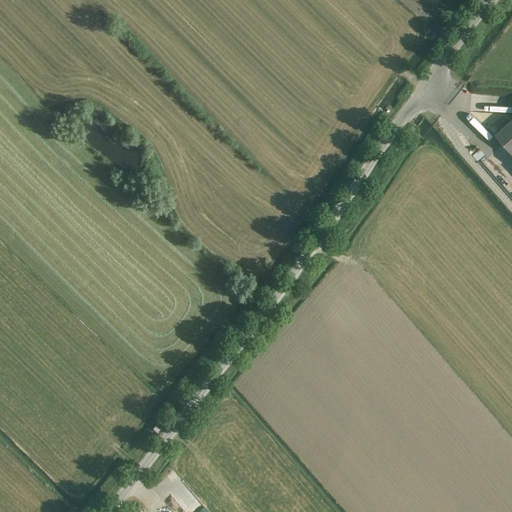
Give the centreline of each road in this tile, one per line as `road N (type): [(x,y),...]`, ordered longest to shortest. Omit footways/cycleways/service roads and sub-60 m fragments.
road 1 (unclassified): [(108,511),(298,273),(412,101),(491,0)]
road 2 (unknown): [(426,83),(511,188)]
